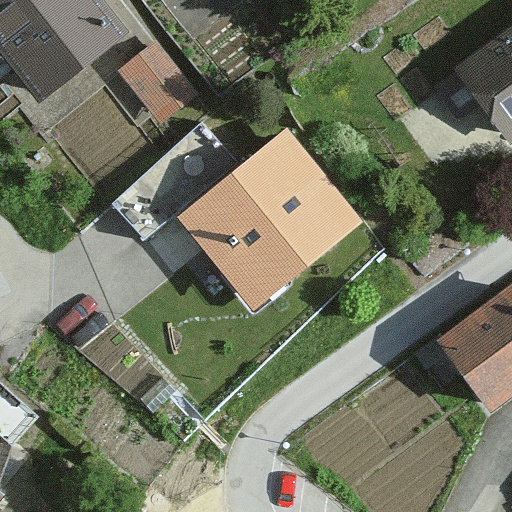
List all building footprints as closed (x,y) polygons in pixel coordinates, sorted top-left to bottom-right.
[(0,0),(0,47),(40,99),(128,31),(104,0),(0,0)] [(511,19),(445,73),(506,149),(511,143),(511,19)] [(151,47),(117,73),(157,123),(190,96),(151,47)] [(170,213),(248,311),(350,231),(272,132),(170,213)] [(511,283),(441,334),(489,402),(511,385),(511,283)]
